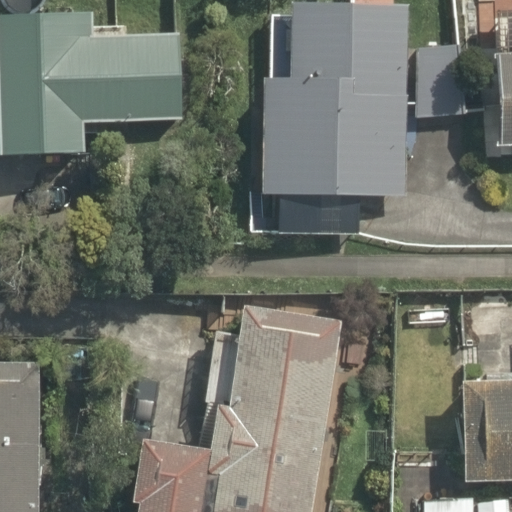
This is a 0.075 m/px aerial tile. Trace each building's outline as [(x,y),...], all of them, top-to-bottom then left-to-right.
[(363,206),(404,207),(407,127),(451,129),(453,56),(409,54),(410,16),(252,10),(244,247),(361,251),(363,206)] [(511,15),(488,16),(491,170),(511,169),(511,15)] [(77,137),(177,136),(175,20),(0,22),(0,172),(77,171),(77,137)] [(310,511),(333,319),(226,306),(209,451),(114,440),(105,511),(310,511)] [(0,369),(0,511),(23,511),(26,370),(0,369)] [(511,490),(511,386),(454,386),(454,490),(511,490)]
